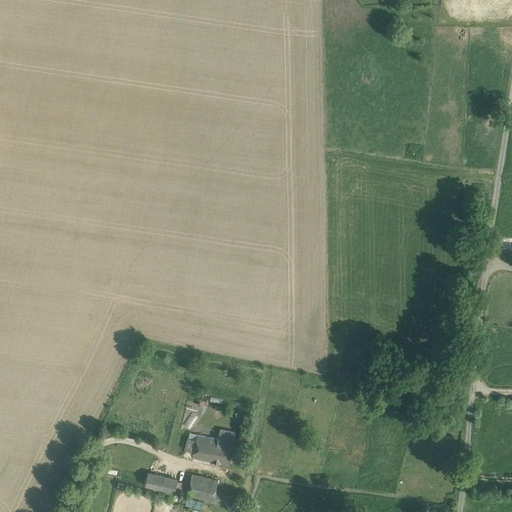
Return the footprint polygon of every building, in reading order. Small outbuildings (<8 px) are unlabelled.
[(511,239),(504,239),(503,251),(511,250),(511,239)] [(235,413),(237,419),(243,417),(241,411),(235,413)] [(218,439),(197,435),(196,440),(193,451),(192,457),(228,465),(236,433),(220,429),(218,439)] [(193,451),(196,440),(188,438),(185,450),(193,451)] [(177,480),(148,473),(145,485),(174,492),(177,480)] [(218,480),(192,474),(187,495),(212,501),(215,491),(218,480)] [(235,495),(215,491),(212,501),(233,505),(235,495)]
